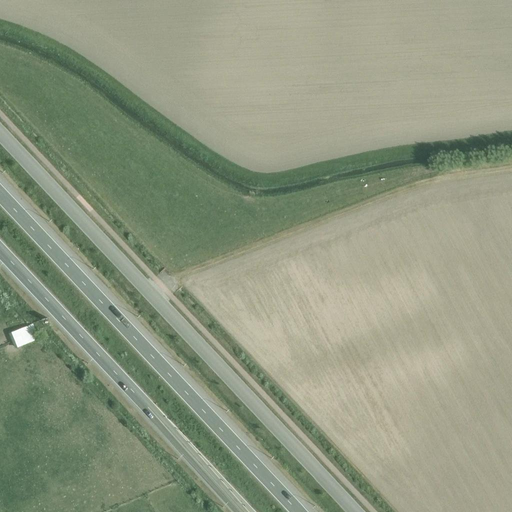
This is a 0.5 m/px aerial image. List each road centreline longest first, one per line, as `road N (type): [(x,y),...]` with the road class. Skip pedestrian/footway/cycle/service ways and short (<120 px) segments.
road 1 (unclassified): [(354,511),(0,136)]
road 2 (trunk): [(297,511),(0,193)]
road 3 (trunk): [(0,249),(246,511)]
